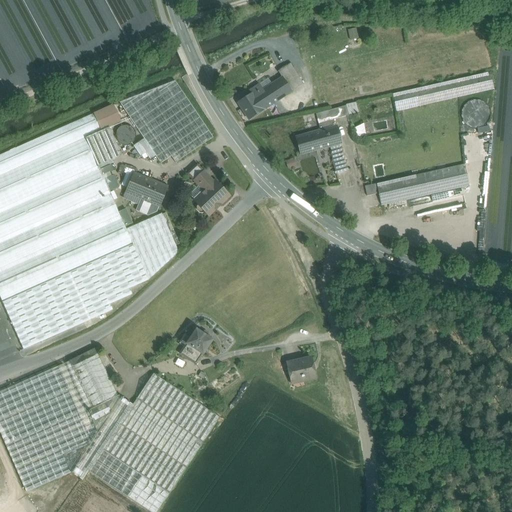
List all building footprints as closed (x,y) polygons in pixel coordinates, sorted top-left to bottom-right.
[(81,29),(58,0),(0,0),(0,100),(42,68),(48,68),(26,62),(24,32),(81,29)] [(356,27),(347,30),(350,40),(358,38),(356,27)] [(345,28),(328,34),(330,42),(347,36),(345,28)] [(303,84),(290,64),(279,71),(292,91),(303,84)] [(279,71),(255,87),(259,94),(254,97),(263,110),(292,91),(279,71)] [(490,73),(393,95),(396,111),(493,89),(490,73)] [(175,81),(120,103),(144,139),(133,146),(141,156),(146,153),(150,159),(155,156),(161,163),(171,156),(176,163),(213,137),(175,81)] [(251,94),(239,102),(249,119),(263,110),(254,97),(259,94),(255,87),(249,91),(251,94)] [(357,103),(316,112),(318,123),(332,120),(332,118),(359,112),(357,103)] [(94,113),(0,155),(0,296),(24,349),(113,310),(110,304),(132,294),(129,288),(149,280),(179,252),(162,214),(126,229),(99,169),(114,162),(121,154),(109,127),(102,131),(94,113)] [(334,119),(319,123),(321,131),(327,129),(336,127),(334,119)] [(355,126),(358,137),(367,135),(365,124),(355,126)] [(336,127),(327,129),(332,146),(339,144),(341,143),(336,127)] [(321,131),(296,137),(301,154),(330,146),(332,146),(327,129),(321,131)] [(332,146),(330,146),(332,153),(331,153),(332,160),(343,157),(339,144),(332,146)] [(465,164),(376,184),(381,205),(470,186),(465,164)] [(204,172),(195,180),(205,191),(214,182),(204,172)] [(167,187),(134,174),(126,192),(141,198),(139,204),(138,204),(157,212),(159,206),(160,206),(167,187)] [(205,191),(194,200),(199,205),(197,207),(197,209),(200,213),(203,213),(205,211),(209,215),(216,209),(216,210),(221,206),(220,205),(229,196),(215,181),(214,182),(205,191)] [(376,184),(365,186),(367,196),(378,193),(376,184)] [(141,198),(126,192),(124,198),(139,204),(141,198)] [(212,340),(196,330),(187,344),(194,349),(202,354),(203,354),(212,340)] [(194,349),(187,344),(180,354),(187,358),(194,349)] [(194,349),(187,358),(196,364),(202,354),(194,349)] [(98,354),(71,367),(92,409),(106,402),(118,396),(98,354)] [(291,381),(303,378),(304,381),(316,378),(311,358),(288,363),(291,381)] [(88,410),(68,364),(59,368),(70,393),(71,395),(79,412),(79,414),(87,430),(87,432),(89,437),(98,433),(93,422),(88,410)] [(59,368),(0,393),(0,422),(70,393),(59,368)] [(220,417),(153,373),(137,399),(203,442),(220,417)] [(71,395),(0,426),(0,431),(5,444),(79,412),(71,395)] [(203,442),(137,399),(120,424),(187,468),(203,442)] [(92,409),(88,410),(93,422),(111,413),(106,402),(92,409)] [(79,414),(6,446),(13,462),(87,430),(79,414)] [(187,468),(120,424),(103,450),(170,493),(187,468)] [(92,443),(89,437),(87,432),(14,464),(19,475),(64,455),(92,443)] [(157,511),(170,493),(103,450),(88,473),(148,511),(157,511)] [(64,455),(19,475),(26,492),(72,473),(64,455)]
